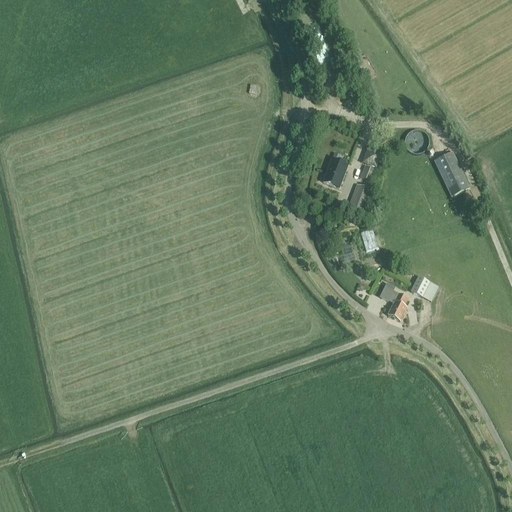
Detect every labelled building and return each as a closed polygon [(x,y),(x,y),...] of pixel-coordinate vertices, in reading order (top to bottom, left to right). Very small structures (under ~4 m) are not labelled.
[(426,142),(426,140),(426,138),(423,134),(422,133),(420,132),(418,131),(416,131),(413,131),(411,132),(407,134),(405,137),(404,140),(404,142),(404,145),(405,147),(407,150),(410,152),(414,153),(417,153),(419,153),(423,150),(425,147),(426,145),(426,142)] [(366,152),(361,165),(376,170),(380,157),(366,152)] [(451,200),(463,194),(469,191),(452,154),(433,163),(451,200)] [(334,155),(332,163),(338,165),(341,158),(334,155)] [(338,191),(347,169),(338,165),(332,163),(323,185),(338,191)] [(370,184),(375,172),(365,168),(360,180),(370,184)] [(357,187),(348,210),(363,215),(372,192),(357,187)] [(411,294),(422,300),(429,285),(418,279),(411,294)] [(387,286),(380,299),(388,304),(389,302),(394,305),(387,318),(400,324),(406,310),(404,309),(407,301),(393,294),(395,290),(387,286)]
